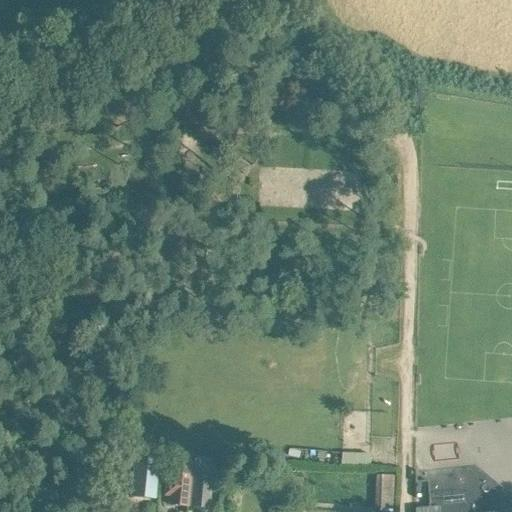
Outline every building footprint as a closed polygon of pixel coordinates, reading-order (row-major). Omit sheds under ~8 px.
[(345,462),(373,463),(374,452),(345,451),(345,462)] [(155,499),(158,458),(135,455),(131,496),(155,499)] [(191,462),(173,460),(171,476),(166,476),(164,495),(170,496),(169,497),(189,499),(191,462)] [(212,476),(191,474),(189,499),(210,501),(212,476)] [(394,475),(375,475),(374,510),(393,510),(394,475)]
